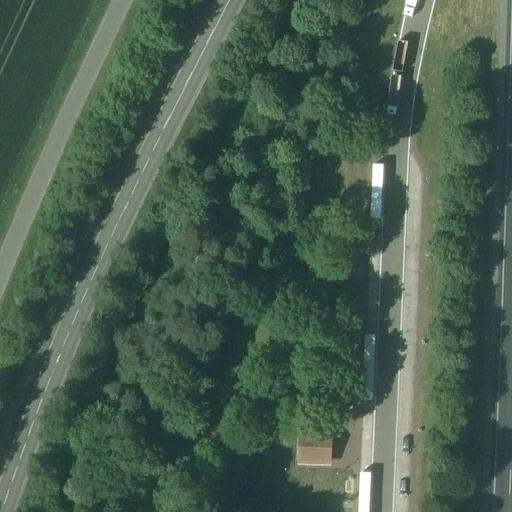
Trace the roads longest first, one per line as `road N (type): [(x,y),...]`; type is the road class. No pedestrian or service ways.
road 1 (tertiary): [(1,511),(108,239),(231,0)]
road 2 (unclassified): [(0,252),(104,0)]
road 3 (motorway): [(511,257),(501,511)]
